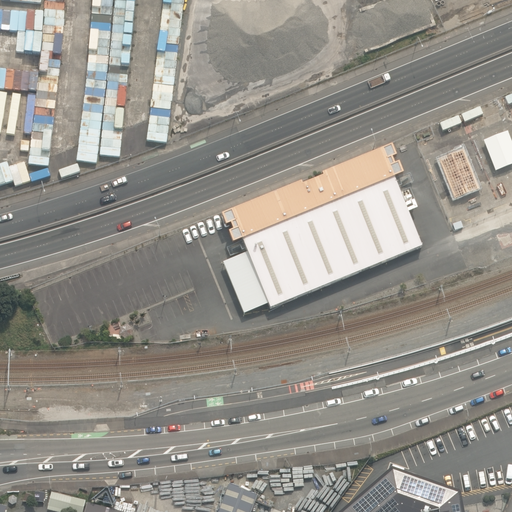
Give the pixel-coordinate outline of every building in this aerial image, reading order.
[(511,95),(502,99),(506,109),(511,106),(511,95)] [(481,108),(462,116),(465,125),(485,117),(481,108)] [(458,117),(439,125),(443,134),(462,126),(458,117)] [(511,132),(511,131),(485,141),(506,195),(511,192),(511,132)] [(392,148),(222,218),(226,228),(231,226),(234,233),(230,235),(234,245),(243,241),(248,254),(223,264),(244,315),(269,305),(271,311),(423,248),(394,180),(404,176),(400,165),(395,167),(393,162),(397,160),(392,148)] [(464,150),(440,160),(462,213),(486,202),(464,150)] [(436,267),(443,282),(476,267),(469,252),(436,267)] [(460,427),(470,440),(484,429),(475,416),(460,427)] [(461,511),(459,498),(391,474),(346,511),(461,511)] [(251,511),(258,496),(229,486),(219,511),(251,511)] [(28,508),(41,508),(41,492),(28,492),(28,508)] [(82,511),(85,501),(51,493),(47,511),(51,511),(82,511)] [(120,511),(87,503),(84,511),(120,511)]
